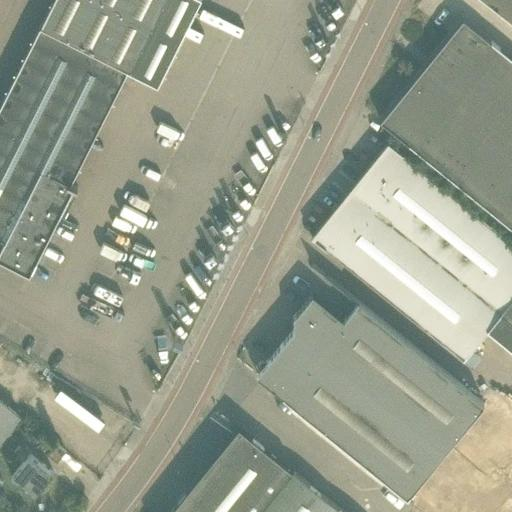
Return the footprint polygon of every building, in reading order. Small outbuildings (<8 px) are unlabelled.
[(0,256),(30,272),(59,213),(73,186),(77,187),(78,185),(70,182),(128,68),(157,82),(198,0),(52,0),(42,23),(0,105),(0,256)] [(511,0),(486,0),(511,20),(511,0)] [(511,56),(463,17),(381,119),(511,224),(511,56)] [(511,240),(388,140),(388,141),(389,142),(314,236),(312,235),(311,235),(464,359),(489,328),(511,347),(511,240)] [(295,327),(280,345),(269,359),(260,359),(261,368),(257,373),(262,378),(407,495),(482,400),(359,300),(344,318),(313,292),(294,315),(295,327)] [(0,437),(20,414),(0,396),(0,437)] [(168,511),(346,511),(239,425),(168,511)] [(47,453),(57,461),(66,450),(56,442),(47,453)] [(35,494),(54,471),(30,452),(11,476),(35,494)] [(511,511),(511,474),(481,511),(511,511)]
